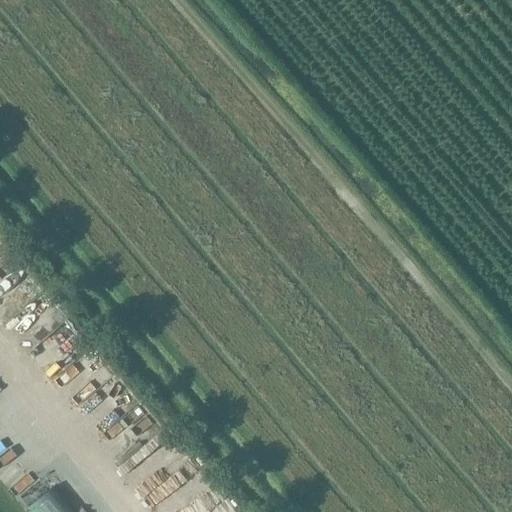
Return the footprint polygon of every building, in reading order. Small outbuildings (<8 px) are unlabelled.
[(23,259),(17,266),(32,279),(38,273),(23,259)] [(0,284),(0,300),(5,304),(18,284),(6,276),(0,284)] [(34,333),(47,319),(31,304),(18,318),(34,333)] [(145,470),(166,498),(187,481),(176,467),(196,451),(169,415),(164,419),(144,393),(126,406),(145,431),(121,450),(140,474),(145,470)] [(0,447),(0,480),(12,495),(32,475),(5,443),(0,447)] [(40,499),(48,511),(62,511),(50,493),(40,499)] [(207,511),(216,511),(227,505),(222,498),(206,509),(207,511)]
